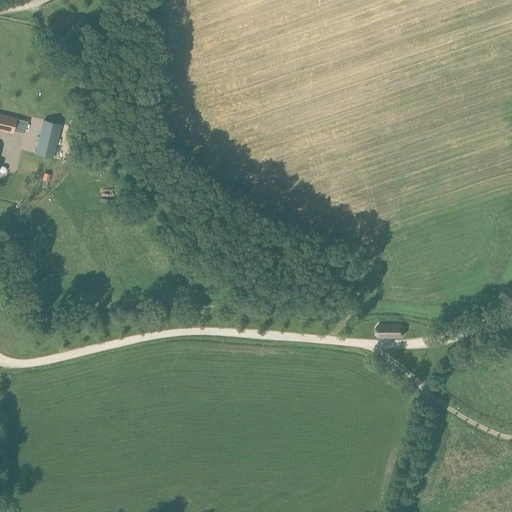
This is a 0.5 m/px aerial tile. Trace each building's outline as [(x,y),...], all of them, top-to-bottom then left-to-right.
[(14,118),(0,115),(0,129),(11,132),(14,118)] [(53,158),(61,124),(43,119),(35,154),(53,158)] [(492,189),(483,192),(485,197),(507,190),(504,181),(491,185),(492,189)] [(511,201),(488,208),(506,279),(511,277),(511,201)] [(469,215),(434,223),(446,274),(446,275),(451,296),(486,287),(469,215)] [(399,337),(402,334),(401,327),(397,323),(376,323),(373,328),(373,334),(377,337),(399,337)]
